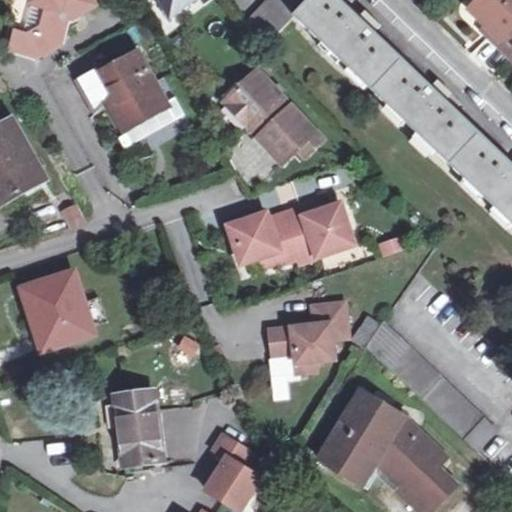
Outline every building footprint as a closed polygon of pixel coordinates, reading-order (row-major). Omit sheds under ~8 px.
[(34,0),(34,1),(35,1),(48,4),(40,34),(64,41),(71,16),(83,10),(77,0),(34,0)] [(91,6),(86,0),(77,0),(83,10),(91,6)] [(201,0),(206,5),(213,0),(163,0),(174,18),(196,0),(201,0)] [(250,27),(265,46),(267,48),(295,18),(499,211),(511,223),(511,155),(508,158),(456,108),(462,100),(440,81),(433,86),(377,32),(382,25),(359,2),(351,8),(342,0),(270,0),(248,24),(250,27)] [(470,10),(479,0),(468,0),(464,5),(470,10)] [(511,59),(511,0),(482,0),(473,10),(487,24),(501,37),(496,43),(511,59)] [(48,4),(35,1),(27,31),(40,34),(48,4)] [(501,37),(487,24),(483,30),(496,43),(501,37)] [(265,46),(250,27),(240,34),(253,53),(265,46)] [(27,31),(18,28),(9,54),(32,60),(64,41),(40,34),(27,31)] [(140,52),(102,74),(115,97),(119,104),(112,108),(124,128),(169,103),(140,52)] [(115,97),(102,74),(99,69),(83,78),(101,109),(109,101),(115,97)] [(261,73),(233,97),(256,123),(260,120),(270,132),(262,139),(285,163),(301,149),(308,156),(324,141),(261,73)] [(115,97),(109,101),(112,108),(119,104),(115,97)] [(256,123),(233,97),(228,102),(262,139),(270,132),(260,120),(256,123)] [(0,201),(2,205),(46,179),(14,121),(0,128),(0,201)] [(323,200),(303,207),(307,216),(326,210),(323,200)] [(303,207),(285,213),(300,258),(302,263),(356,246),(343,205),(326,210),(307,216),(303,207)] [(85,221),(78,208),(67,213),(73,225),(85,221)] [(202,231),(196,213),(186,216),(193,235),(202,231)] [(300,258),(285,213),(270,218),(268,213),(231,224),(243,264),(258,259),(274,254),(278,265),(300,258)] [(406,237),(398,240),(402,251),(409,249),(406,237)] [(402,251),(398,240),(382,245),(385,257),(402,251)] [(274,254),(258,259),(262,270),(278,265),(274,254)] [(41,321),(51,348),(94,335),(73,273),(25,289),(36,322),(41,321)] [(316,325),(271,330),(274,356),(296,354),(298,374),(318,372),(316,362),(336,360),(334,340),(350,338),(346,303),(314,307),(316,325)] [(358,341),(368,348),(381,327),(373,321),(358,341)] [(384,323),(381,327),(368,348),(478,452),(497,430),(384,323)] [(166,461),(157,392),(119,395),(128,465),(166,461)] [(431,477),(438,470),(449,458),(402,416),(363,392),(320,461),(362,487),(376,465),(427,511),(432,511),(449,495),(431,477)] [(229,458),(209,489),(242,511),(263,479),(245,467),(252,457),(248,451),(225,436),(216,450),(229,458)] [(455,487),(438,470),(431,477),(449,495),(455,487)]
